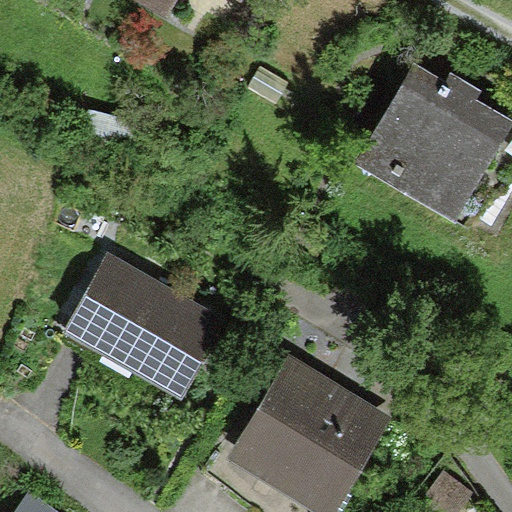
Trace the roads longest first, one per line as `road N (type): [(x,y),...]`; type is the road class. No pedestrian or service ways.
road 1 (residential): [(510,511),(398,357),(196,235)]
road 2 (residential): [(131,511),(2,415)]
